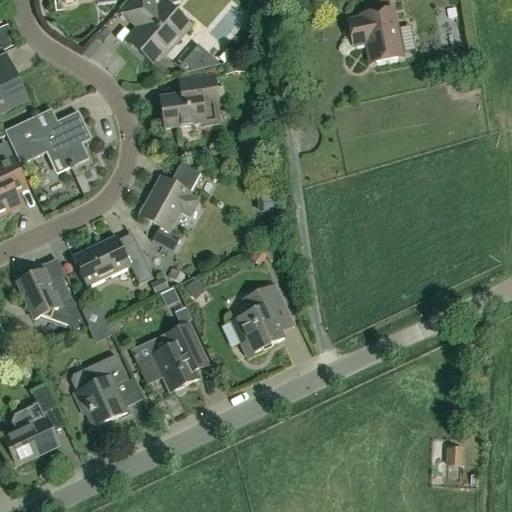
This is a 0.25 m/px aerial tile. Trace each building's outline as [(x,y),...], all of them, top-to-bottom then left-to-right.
[(154,67),(190,26),(170,9),(173,6),(181,3),(179,0),(134,0),(122,15),(139,30),(127,44),(154,67)] [(400,58),(391,12),(392,12),(392,11),(361,17),(362,19),(348,22),(353,48),(367,45),(370,47),(369,49),(372,63),(371,64),(371,65),(401,59),(401,58),(400,58)] [(220,66),(198,47),(177,70),(184,75),(219,67),(220,66)] [(0,111),(25,100),(6,57),(0,60),(0,111)] [(219,107),(219,106),(225,106),(222,88),(216,89),(214,77),(178,83),(180,96),(160,99),(165,130),(203,125),(204,127),(218,125),(216,108),(219,107)] [(57,124),(51,111),(33,120),(5,133),(21,166),(47,154),(57,176),(89,161),(81,145),(91,141),(78,114),(57,124)] [(20,174),(6,145),(0,147),(0,217),(21,208),(17,199),(29,192),(20,174)] [(188,198),(200,175),(181,165),(170,184),(161,179),(140,218),(160,229),(152,243),(173,254),(181,239),(169,232),(180,213),(189,218),(197,203),(188,198)] [(137,247),(132,235),(118,242),(116,237),(73,257),(88,288),(130,268),(139,287),(153,280),(137,247)] [(53,285),(48,283),(43,273),(18,285),(35,321),(41,318),(68,327),(71,334),(85,328),(62,280),(53,285)] [(247,358),(284,341),(280,334),(294,328),(274,287),(244,301),(250,314),(231,323),(247,358)] [(0,365),(0,366),(15,358),(8,345),(0,326),(0,365)] [(199,380),(195,373),(208,367),(189,326),(166,337),(171,348),(137,365),(147,386),(163,379),(171,394),(199,380)] [(128,383),(117,358),(90,371),(72,379),(71,382),(75,392),(79,393),(74,395),(84,416),(90,413),(97,428),(128,414),(125,410),(142,402),(132,381),(128,383)] [(18,467),(57,449),(51,434),(65,428),(46,388),(32,394),(37,405),(13,416),(10,424),(12,429),(0,434),(0,453),(6,467),(15,462),(18,467)] [(462,451),(445,450),(444,468),(461,469),(462,451)]
